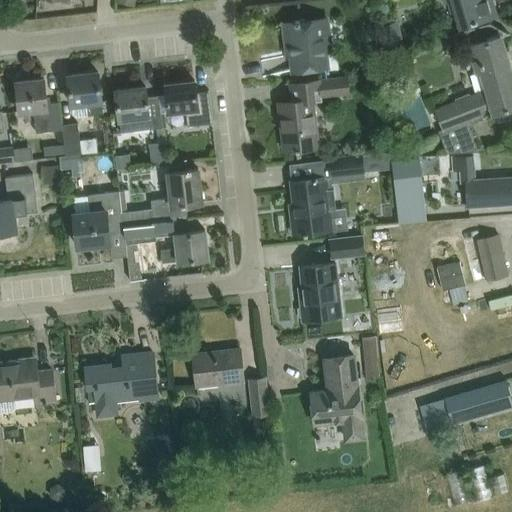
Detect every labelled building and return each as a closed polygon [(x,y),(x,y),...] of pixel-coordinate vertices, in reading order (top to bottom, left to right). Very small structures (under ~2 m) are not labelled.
[(453,0),(461,27),(466,25),(481,20),(484,20),(492,18),(497,16),(492,0),(453,0)] [(330,18),(320,19),(299,22),(299,20),(295,20),(295,22),(285,23),(287,43),(291,43),(294,69),(330,65),(329,52),(333,52),(330,18)] [(486,89),(436,109),(443,128),(444,129),(473,119),(493,111),(493,112),(495,111),(498,122),(511,118),(511,113),(510,107),(511,106),(511,74),(501,36),(504,31),(489,22),(492,18),(484,20),(481,20),(466,25),(468,30),(455,34),(456,38),(470,45),(474,44),(477,56),(473,59),(477,71),(481,71),(486,89)] [(398,20),(376,26),(381,48),(404,42),(398,20)] [(68,75),(72,105),(73,113),(77,117),(103,114),(98,71),(68,75)] [(369,79),(369,83),(372,85),(376,84),(378,81),(378,77),(375,75),(371,76),(369,79)] [(292,101),(278,102),(283,150),(296,148),(296,150),(300,150),(300,148),(318,146),(313,97),(349,93),(347,77),(319,80),(310,80),(290,83),(292,101)] [(32,111),(34,132),(62,129),(62,125),(59,102),(47,103),(44,78),(16,81),(19,113),(32,111)] [(195,80),(166,83),(169,112),(184,110),(186,126),(213,122),(209,89),(196,91),(195,80)] [(147,96),(146,86),(116,89),(121,132),(162,127),(159,94),(147,96)] [(77,123),(62,125),(62,129),(65,155),(80,153),(77,123)] [(164,141),(149,143),(152,165),(167,163),(164,141)] [(44,155),(54,154),(53,144),(43,146),(44,155)] [(124,144),(108,145),(109,165),(125,164),(124,144)] [(11,147),(0,148),(0,162),(13,161),(11,147)] [(386,152),(362,155),(364,169),(387,166),(386,152)] [(59,156),(60,165),(83,162),(82,153),(80,153),(65,155),(59,156)] [(511,176),(474,179),(472,155),(454,157),(455,171),(460,171),(461,182),(467,181),(469,206),(511,202),(511,176)] [(361,156),(329,160),(331,177),(363,174),(361,156)] [(419,157),(392,160),(399,223),(427,220),(419,157)] [(43,178),(57,177),(56,165),(41,167),(43,178)] [(151,207),(121,211),(123,226),(152,223),(152,222),(153,222),(168,220),(173,219),(187,217),(186,204),(202,202),(198,168),(190,169),(190,168),(186,168),(186,170),(167,172),(170,198),(150,201),(151,207)] [(8,199),(0,199),(0,231),(17,230),(15,214),(38,211),(33,173),(5,177),(8,199)] [(293,234),(304,233),(304,235),(308,234),(308,232),(331,229),(325,176),(291,180),(295,214),(291,215),(293,234)] [(87,195),(89,212),(73,214),(77,247),(110,243),(109,232),(124,230),(123,226),(121,211),(119,191),(87,195)] [(123,226),(124,230),(130,280),(141,279),(137,243),(154,241),(153,235),(174,233),(173,219),(168,220),(153,222),(152,222),(152,223),(123,226)] [(160,249),(162,262),(208,257),(205,229),(174,233),(176,247),(160,249)] [(434,230),(390,231),(390,251),(434,250),(434,230)] [(474,281),(507,274),(499,235),(465,242),(474,281)] [(362,236),(330,240),(333,258),(364,254),(362,236)] [(455,255),(430,259),(431,270),(457,267),(455,255)] [(336,262),(321,264),(301,266),(304,300),(301,300),(303,320),(341,315),(336,262)] [(458,275),(447,276),(447,273),(433,275),(436,296),(461,292),(458,275)] [(511,288),(438,297),(440,314),(511,306),(511,288)] [(380,376),(376,336),(362,337),(366,377),(380,376)] [(244,380),(242,368),(240,348),(193,353),(196,386),(244,380)] [(97,416),(118,414),(117,402),(138,400),(139,401),(158,398),(153,352),(123,355),(124,366),(111,368),(110,364),(85,367),(89,402),(95,401),(95,404),(97,416)] [(315,424),(345,420),(347,438),(364,436),(354,354),(325,358),(328,389),(311,391),(315,424)] [(36,359),(0,363),(0,410),(13,409),(14,407),(13,396),(34,394),(35,403),(56,401),(54,389),(52,370),(37,371),(36,359)] [(265,378),(249,380),(253,415),(269,413),(265,378)] [(452,423),(511,405),(511,399),(506,379),(444,397),(452,423)] [(438,400),(425,404),(432,427),(445,423),(438,400)] [(508,479),(506,466),(496,468),(494,456),(475,460),(479,484),(508,479)] [(91,505),(101,509),(106,496),(95,492),(91,505)] [(22,501),(9,501),(9,511),(22,511),(22,501)]
